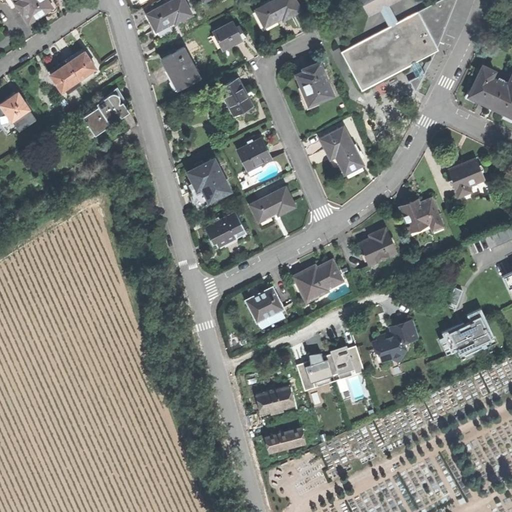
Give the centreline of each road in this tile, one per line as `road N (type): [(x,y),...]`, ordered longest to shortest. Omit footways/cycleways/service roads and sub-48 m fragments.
road 1 (residential): [(196,295),(112,0)]
road 2 (residential): [(332,230),(265,81),(270,59),(311,40)]
road 3 (residential): [(261,511),(196,295)]
road 4 (residential): [(332,230),(390,182),(434,107)]
road 5 (residential): [(196,295),(332,230)]
road 6 (residential): [(106,0),(0,69)]
